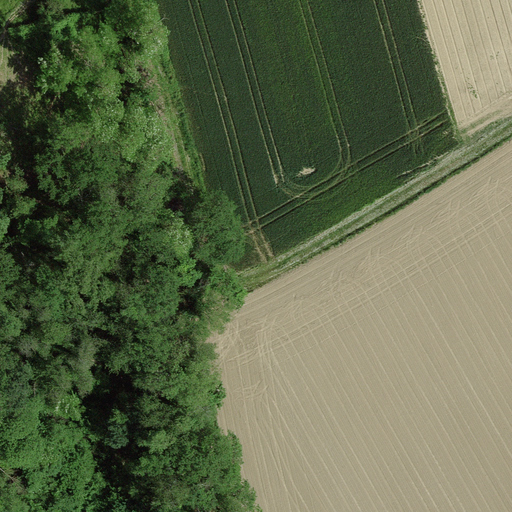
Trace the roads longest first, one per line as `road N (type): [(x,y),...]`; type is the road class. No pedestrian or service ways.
road 1 (track): [(232,280),(327,235),(511,125)]
road 2 (track): [(129,0),(186,183)]
